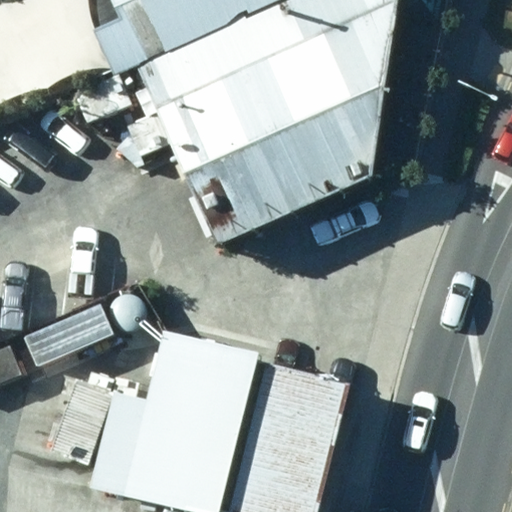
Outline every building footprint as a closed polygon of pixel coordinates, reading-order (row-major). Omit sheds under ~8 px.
[(119,0),(132,28),(107,40),(124,76),(127,83),(147,73),(170,122),(144,134),(158,164),(185,151),(234,258),(387,189),(391,163),(414,0),(119,0)] [(96,312),(20,344),(33,373),(108,342),(96,312)] [(245,511),(280,362),(282,355),(180,332),(165,400),(131,392),(109,489),(213,511),(245,511)] [(5,353),(0,354),(0,386),(16,380),(5,353)] [(333,511),(364,381),(280,362),(245,511),(333,511)] [(130,379),(91,365),(61,450),(100,464),(130,379)]
